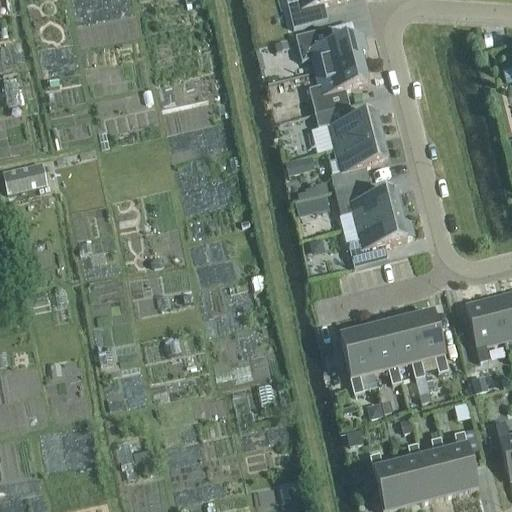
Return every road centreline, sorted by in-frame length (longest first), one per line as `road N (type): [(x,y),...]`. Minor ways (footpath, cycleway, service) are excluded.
road 1 (residential): [(511,16),(377,8),(440,250),(457,270)]
road 2 (residential): [(457,270),(433,288),(324,315)]
